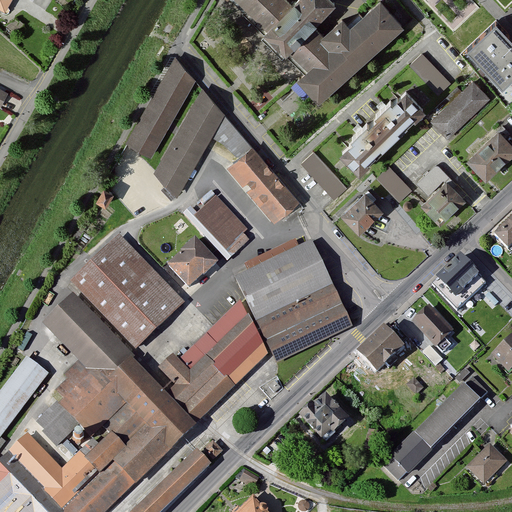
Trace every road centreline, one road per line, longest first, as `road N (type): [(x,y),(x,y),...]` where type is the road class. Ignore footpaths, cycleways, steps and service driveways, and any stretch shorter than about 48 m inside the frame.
road 1 (tertiary): [(180,511),(389,309)]
road 2 (residential): [(389,309),(268,153)]
road 3 (residential): [(202,0),(177,43),(268,153)]
road 4 (unknown): [(115,511),(200,432),(215,432),(241,453)]
